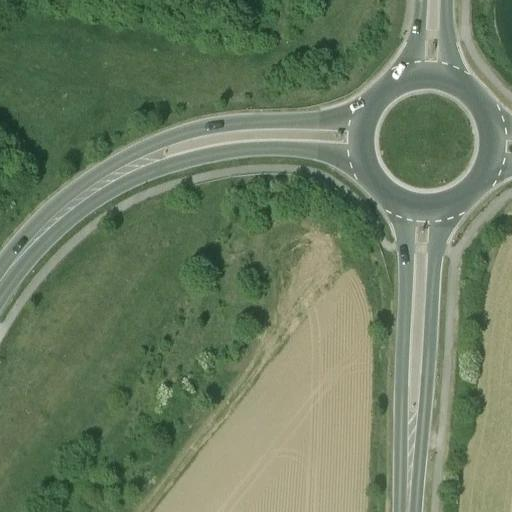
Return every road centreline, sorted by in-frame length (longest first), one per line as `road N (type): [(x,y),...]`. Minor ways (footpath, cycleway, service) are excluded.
road 1 (secondary): [(0,276),(92,189),(164,153),(233,135),(356,136)]
road 2 (secondary): [(415,207),(405,511)]
road 3 (track): [(138,511),(221,403),(307,262)]
